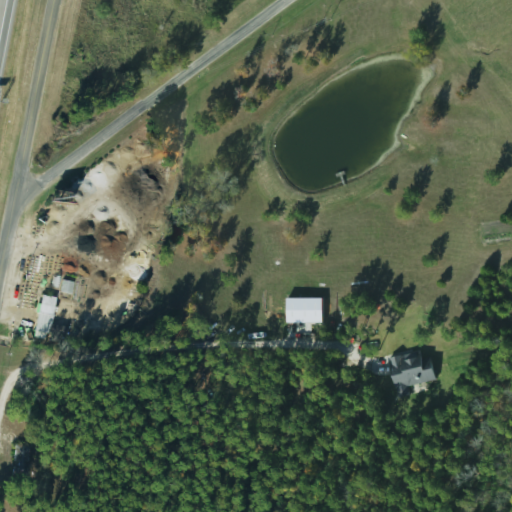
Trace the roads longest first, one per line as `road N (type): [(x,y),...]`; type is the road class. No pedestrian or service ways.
road 1 (residential): [(17,198),(281,0)]
road 2 (residential): [(0,255),(53,0)]
